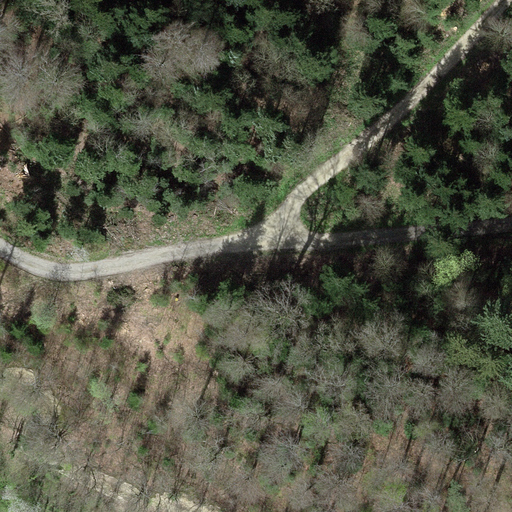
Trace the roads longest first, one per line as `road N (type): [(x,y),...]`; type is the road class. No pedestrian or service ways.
road 1 (track): [(511,220),(288,238),(80,270),(26,260),(0,244)]
road 2 (track): [(507,0),(392,118),(302,194),(288,216),(288,238)]
